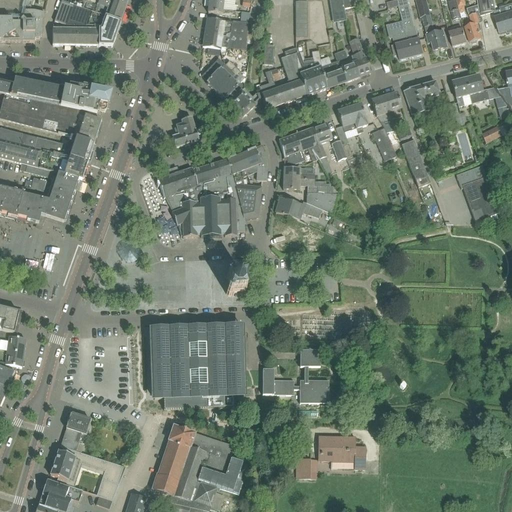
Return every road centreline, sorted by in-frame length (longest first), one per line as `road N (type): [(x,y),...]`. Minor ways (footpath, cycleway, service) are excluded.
road 1 (residential): [(264,127),(272,162),(259,250),(159,251),(135,186),(142,168),(237,136)]
road 2 (tertiary): [(68,314),(157,65)]
road 3 (residential): [(68,314),(252,314),(260,305)]
road 4 (residential): [(157,65),(0,61)]
road 5 (residential): [(264,127),(386,84)]
road 6 (residential): [(386,84),(511,52)]
